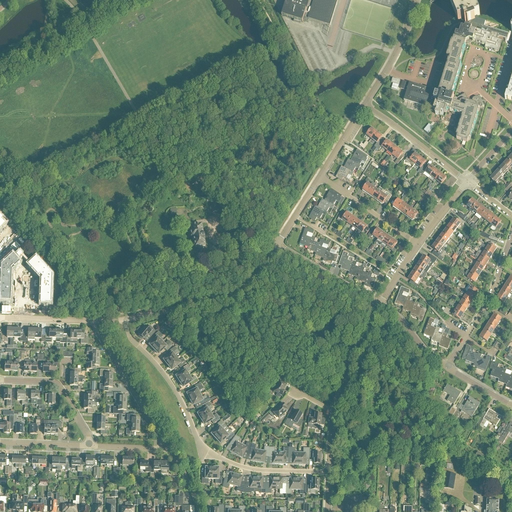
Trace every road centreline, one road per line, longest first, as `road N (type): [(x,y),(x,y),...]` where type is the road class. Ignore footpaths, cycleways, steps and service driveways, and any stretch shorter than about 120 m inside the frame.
road 1 (residential): [(328,472),(258,470),(209,451),(163,373),(129,337),(126,320)]
road 2 (unclassified): [(126,320),(235,296),(277,246)]
road 3 (residential): [(511,235),(486,306),(447,367)]
road 4 (residential): [(166,445),(96,321)]
road 5 (residential): [(467,182),(364,105)]
road 6 (residential): [(88,446),(55,383),(0,380)]
